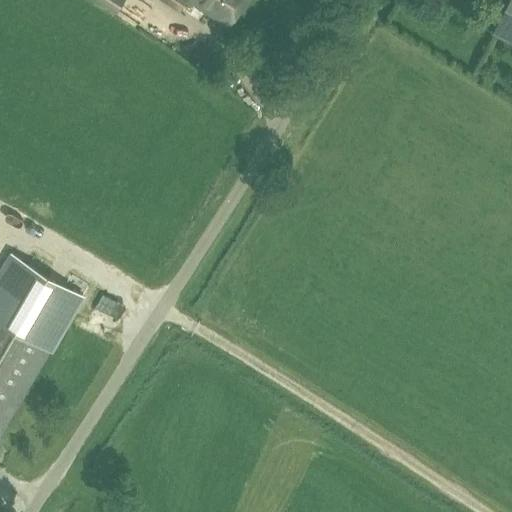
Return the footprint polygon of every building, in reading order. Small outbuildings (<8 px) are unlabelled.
[(99,0),(118,12),(125,0),(99,0)] [(185,0),(191,0),(228,25),(245,0),(167,0),(180,8),(185,0)] [(511,40),(511,0),(508,0),(493,30),(511,40)] [(0,281),(0,437),(84,294),(16,254),(0,281)] [(114,500),(119,503),(123,496),(118,493),(114,500)]
